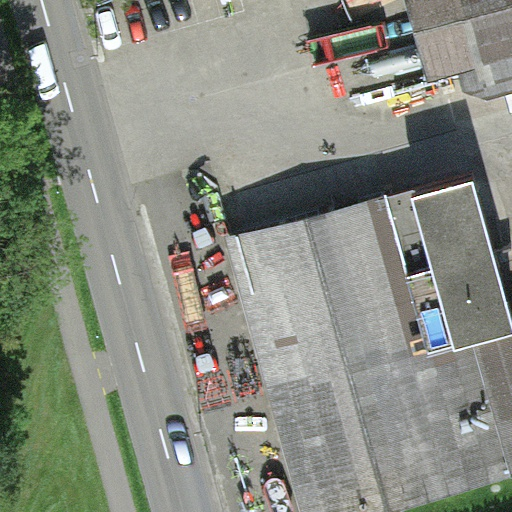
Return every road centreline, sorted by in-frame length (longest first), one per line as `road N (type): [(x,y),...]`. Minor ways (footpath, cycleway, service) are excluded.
road 1 (secondary): [(41,0),(183,511)]
road 2 (unknown): [(92,181),(376,117)]
